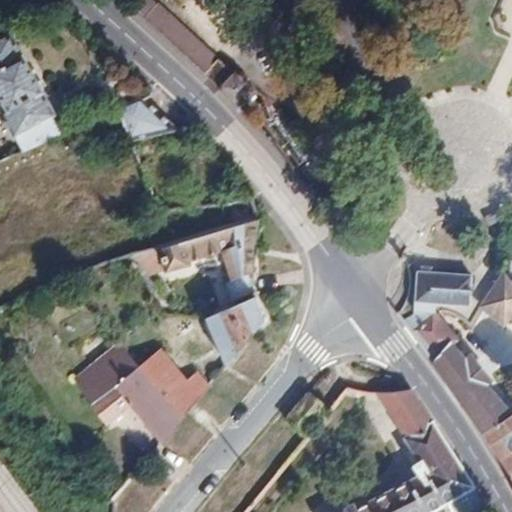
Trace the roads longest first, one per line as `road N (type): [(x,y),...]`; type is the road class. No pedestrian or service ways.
road 1 (tertiary): [(346,293),(242,155),(84,0)]
road 2 (tertiary): [(171,511),(346,293)]
road 3 (tertiary): [(498,511),(346,293)]
